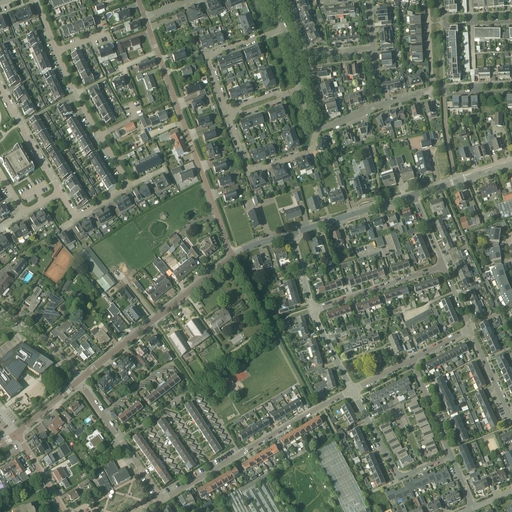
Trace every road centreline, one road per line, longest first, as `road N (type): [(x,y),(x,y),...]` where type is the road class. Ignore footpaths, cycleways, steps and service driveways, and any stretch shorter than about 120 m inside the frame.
road 1 (residential): [(162,499),(352,390)]
road 2 (residential): [(231,257),(157,51)]
road 3 (residential): [(317,127),(430,90),(427,0)]
road 4 (tertiary): [(79,380),(231,257)]
road 5 (residential): [(451,455),(399,476),(352,390)]
road 6 (residential): [(227,114),(248,172),(309,151),(317,127)]
road 7 (residential): [(162,499),(79,380)]
road 8 (residential): [(284,28),(206,56),(227,114)]
road 9 (residential): [(311,310),(443,265)]
road 10 (tertiary): [(290,233),(413,194)]
road 11 (residential): [(0,85),(60,192)]
